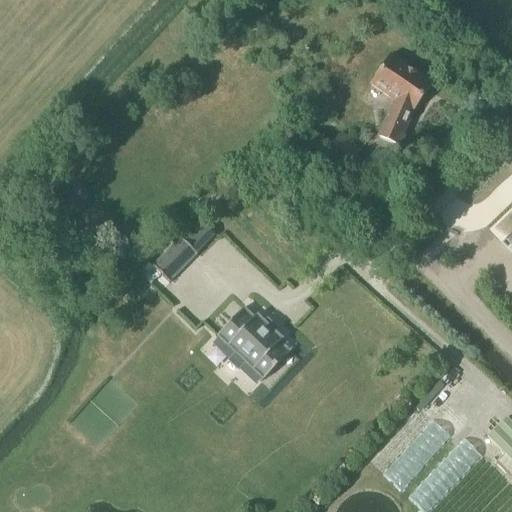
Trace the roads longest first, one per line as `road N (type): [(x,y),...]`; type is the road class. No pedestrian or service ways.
road 1 (unclassified): [(358,272),(511,125)]
road 2 (track): [(407,511),(403,498),(489,406)]
